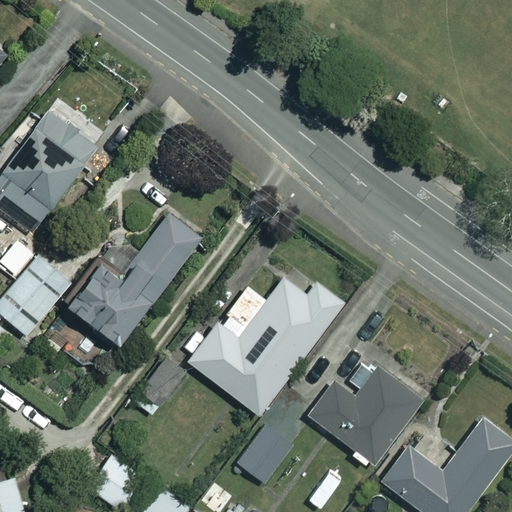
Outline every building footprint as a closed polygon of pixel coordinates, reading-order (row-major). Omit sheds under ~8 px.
[(94,147),(45,107),(9,152),(20,161),(0,184),(0,191),(34,220),(94,147)] [(197,233),(164,208),(115,273),(94,257),(61,301),(116,342),(197,233)] [(69,280),(33,252),(0,294),(0,313),(27,335),(69,280)] [(303,293),(281,275),(234,335),(214,319),(183,357),(251,411),(339,302),(313,281),(303,293)] [(414,396),(360,355),(346,375),(358,384),(351,395),(331,380),(305,414),(366,459),(414,396)] [(462,511),(511,449),(511,438),(481,415),(439,469),(403,441),(376,476),(421,511),(462,511)] [(291,443),(260,421),(233,459),(263,481),(291,443)] [(145,478),(108,453),(89,482),(126,507),(145,478)] [(0,511),(20,511),(11,477),(0,479),(0,511)] [(180,511),(185,505),(152,481),(129,511),(180,511)] [(395,511),(397,511),(374,489),(360,503),(370,511),(395,511)]
